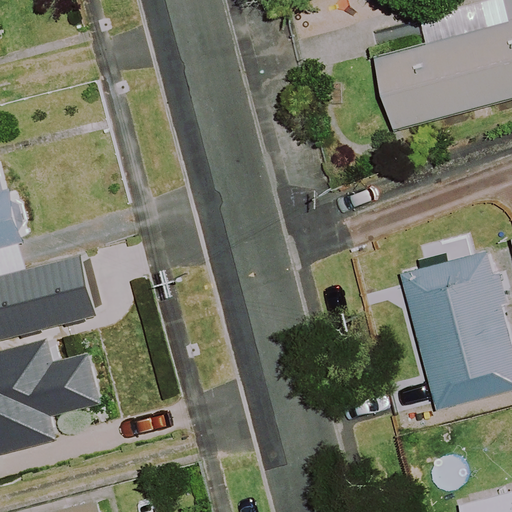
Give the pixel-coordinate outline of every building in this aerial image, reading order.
[(511,100),(511,20),(381,56),(401,131),(511,100)] [(0,276),(32,267),(7,163),(0,164),(0,276)] [(32,267),(0,276),(0,339),(103,313),(88,252),(32,267)] [(511,393),(511,311),(498,252),(408,273),(441,410),(511,393)] [(152,383),(137,331),(113,338),(128,390),(152,383)] [(0,486),(3,486),(0,474),(0,454),(62,441),(56,416),(106,405),(94,353),(58,362),(53,341),(0,352),(0,486)] [(511,511),(511,490),(464,503),(465,511),(511,511)] [(104,511),(101,497),(40,511),(104,511)]
